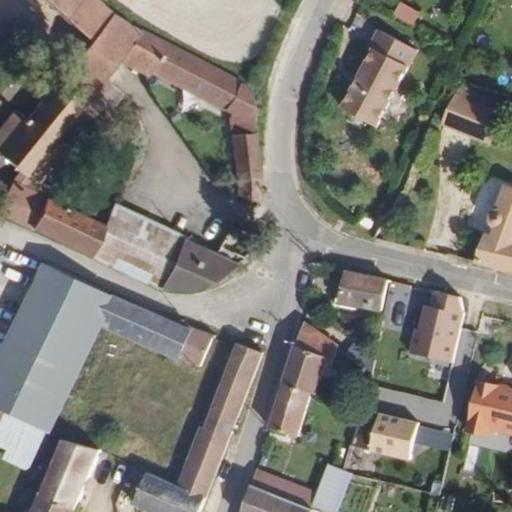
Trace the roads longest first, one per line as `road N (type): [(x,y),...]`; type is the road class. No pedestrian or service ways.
road 1 (track): [(266,306),(209,309),(153,299),(0,229)]
road 2 (residential): [(301,227),(283,183),(280,133),(320,0)]
road 3 (residential): [(511,289),(340,250),(301,227)]
road 4 (unclassified): [(229,511),(281,352),(284,332),(266,306)]
